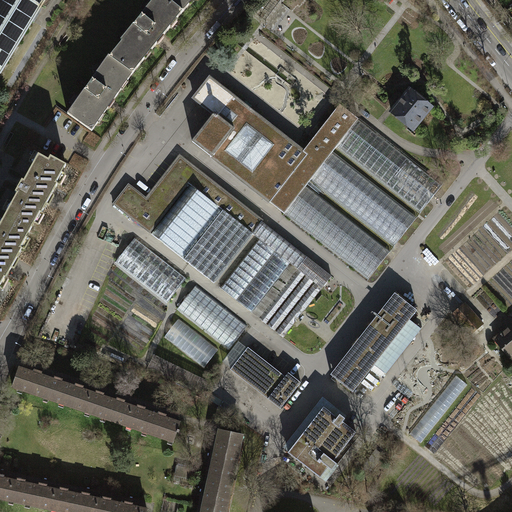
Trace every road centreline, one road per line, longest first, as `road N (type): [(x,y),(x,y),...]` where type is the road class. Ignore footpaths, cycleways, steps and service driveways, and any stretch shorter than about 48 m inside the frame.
road 1 (track): [(511,482),(473,492),(104,205),(164,127)]
road 2 (track): [(511,115),(317,373),(282,427),(259,489)]
road 3 (residential): [(233,0),(95,174),(10,337)]
road 4 (track): [(374,299),(140,113)]
road 5 (track): [(301,139),(211,66),(164,127)]
road 6 (track): [(104,205),(55,324)]
